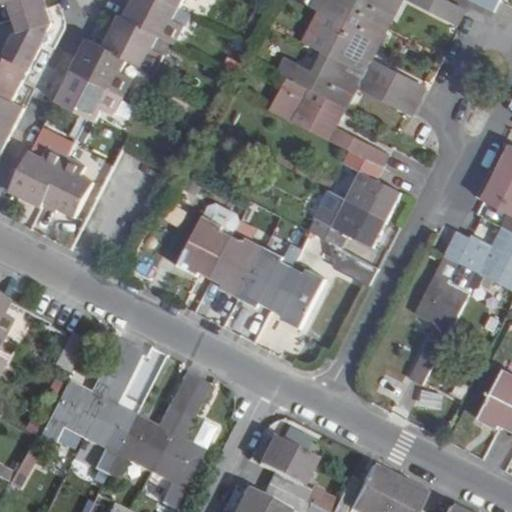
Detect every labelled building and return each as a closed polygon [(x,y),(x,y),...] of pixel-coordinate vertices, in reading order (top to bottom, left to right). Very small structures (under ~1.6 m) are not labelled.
[(0,0),(0,3),(4,5),(9,3),(15,19),(47,9),(44,0),(0,0)] [(174,20),(180,8),(164,0),(134,0),(125,19),(160,38),(174,45),(184,27),(174,20)] [(184,0),(164,0),(180,8),(184,0)] [(304,44),(324,54),(417,102),(424,89),(365,59),(376,37),(382,40),(387,29),(331,0),(326,0),(322,9),(304,44)] [(395,0),(415,0),(457,21),(464,8),(452,2),(447,0),(331,0),(387,29),(394,15),(389,12),(395,0)] [(469,0),(469,1),(494,14),(500,0),(469,0)] [(21,34),(13,35),(2,56),(30,70),(44,43),(47,43),(50,42),(52,39),(52,37),(51,34),(48,31),(52,24),(47,9),(15,19),(21,34)] [(120,16),(104,46),(130,60),(156,74),(166,56),(153,50),(160,38),(125,19),(120,16)] [(90,39),(73,72),(123,97),(133,79),(122,74),(130,60),(104,46),(90,39)] [(285,57),(277,72),(286,77),(347,107),(353,95),(348,92),(351,84),(410,115),(417,102),(324,54),(315,72),(285,57)] [(0,95),(14,102),(30,70),(2,56),(0,55),(0,95)] [(105,111),(114,116),(123,97),(73,72),(57,102),(88,118),(97,123),(105,111)] [(286,77),(269,110),(352,154),(383,169),(389,156),(330,126),(335,117),(340,120),(347,107),(286,77)] [(25,107),(14,102),(0,95),(0,135),(9,140),(25,107)] [(35,154),(45,159),(50,150),(67,158),(74,145),(46,132),(35,154)] [(0,156),(9,140),(0,135),(0,156)] [(511,148),(497,175),(511,182),(511,148)] [(43,209),(44,207),(67,158),(50,150),(45,159),(35,154),(31,152),(11,193),(43,209)] [(346,167),(361,175),(347,201),(388,223),(402,196),(376,182),(383,169),(352,154),(346,167)] [(82,178),(87,168),(67,158),(44,207),(58,214),(60,210),(77,218),(94,183),(82,178)] [(511,182),(497,175),(484,200),(511,214),(511,215),(506,228),(511,231),(511,182)] [(347,201),(332,193),(319,220),(334,227),(347,201)] [(350,236),(375,248),(388,223),(347,201),(334,227),(319,220),(312,233),(343,249),(350,236)] [(205,220),(236,235),(242,223),(239,215),(218,204),(211,207),(205,220)] [(197,270),(214,279),(236,235),(205,220),(180,268),(194,276),(197,270)] [(447,256),(460,263),(480,274),(511,289),(511,231),(506,228),(497,246),(475,236),(473,239),(460,232),(447,256)] [(266,250),(236,235),(214,279),(230,287),(228,293),(242,299),(266,250)] [(381,268),(343,249),(335,266),(373,285),(381,268)] [(257,302),(275,311),(293,275),(298,266),(266,250),(242,299),(255,306),(257,302)] [(450,282),(460,263),(447,256),(418,315),(430,321),(434,314),(443,319),(411,380),(422,386),(471,292),(450,282)] [(471,292),(480,274),(460,263),(450,282),(471,292)] [(298,266),(293,275),(275,311),(289,318),(287,323),(303,331),(328,281),(298,266)] [(2,316),(8,303),(0,298),(0,338),(3,340),(13,322),(2,316)] [(75,373),(89,343),(72,335),(58,366),(75,373)] [(61,428),(83,439),(131,347),(118,340),(88,398),(79,394),(81,389),(69,383),(38,441),(51,448),(52,446),(61,428)] [(95,470),(108,477),(138,418),(125,412),(122,416),(113,412),(143,354),(131,347),(83,439),(105,450),(98,465),(95,470)] [(497,424),(511,431),(511,376),(505,373),(480,420),(495,428),(497,424)] [(130,463),(151,474),(199,382),(186,376),(156,433),(148,429),(150,424),(138,418),(108,477),(120,483),(130,463)] [(211,389),(199,382),(151,474),(173,486),(163,505),(175,511),(205,454),(193,447),(190,451),(182,447),(211,389)] [(445,396),(423,391),(421,407),(433,408),(433,410),(442,410),(445,396)] [(75,454),(83,439),(61,428),(52,446),(74,457),(75,454)] [(98,465),(105,450),(83,439),(75,454),(98,465)] [(281,477),(276,490),(303,504),(308,506),(313,509),(320,495),(299,485),(311,460),(272,439),(259,465),(274,473),(281,477)] [(19,492),(39,457),(28,451),(8,486),(19,492)] [(347,511),(350,509),(355,511),(381,511),(397,481),(371,468),(362,484),(359,491),(346,484),(336,504),(331,511),(347,511)] [(276,490),(281,477),(274,473),(267,486),(276,490)] [(346,484),(359,491),(362,484),(349,478),(346,484)] [(414,511),(415,511),(423,495),(397,481),(381,511),(414,511)] [(276,490),(267,486),(262,498),(269,502),(276,490)] [(246,492),(235,511),(284,511),(286,510),(289,511),(304,511),(308,506),(303,504),(276,490),(269,502),(262,498),(246,492)] [(318,511),(331,511),(336,504),(320,495),(313,509),(318,511)]
